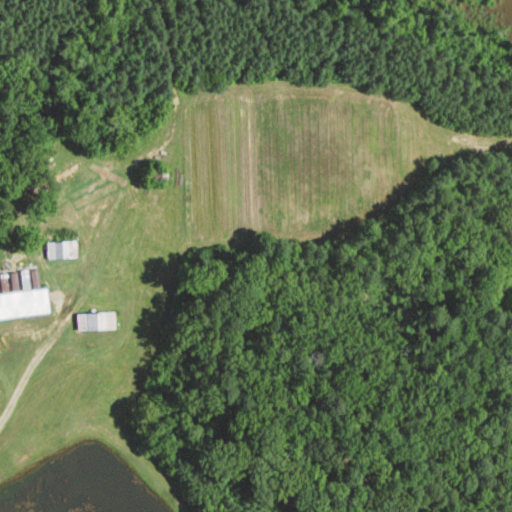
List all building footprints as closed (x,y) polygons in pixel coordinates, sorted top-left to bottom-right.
[(50,192),(83,170),(78,162),(45,185),(50,192)] [(159,170),(146,169),(145,181),(158,182),(159,170)] [(76,258),(76,242),(46,242),(46,259),(76,258)] [(0,319),(48,314),(45,289),(0,294),(0,319)] [(114,313),(76,313),(76,331),(114,331),(114,313)]
